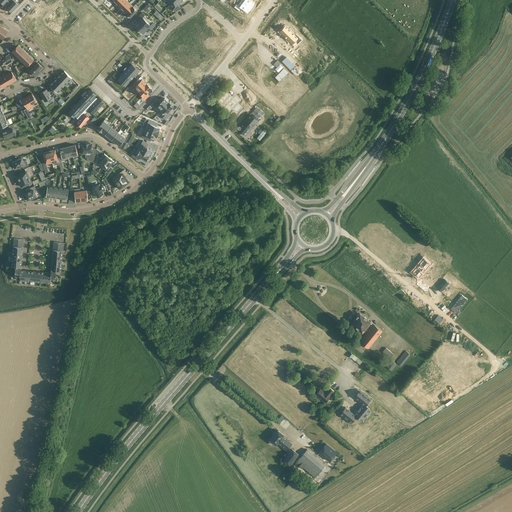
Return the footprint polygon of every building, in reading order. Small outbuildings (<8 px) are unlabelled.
[(7,8),(6,8),(9,11),(10,10),(11,12),(19,4),(15,0),(7,0),(7,1),(10,4),(7,8)] [(126,0),(125,0),(119,6),(123,10),(129,3),(126,0)] [(174,0),(170,4),(174,8),(173,9),(176,12),(180,7),(178,5),(182,0),(174,0)] [(243,0),(242,1),(251,8),(253,5),(255,3),(250,0),(243,0)] [(237,5),(235,8),(240,11),(242,9),(247,13),(249,11),(251,8),(242,1),(239,6),(237,5)] [(129,3),(123,10),(126,13),(133,6),(129,3)] [(61,18),(68,11),(61,5),(45,21),(55,31),(64,21),(61,18)] [(126,13),(126,14),(130,18),(139,9),(135,5),(133,6),(126,13)] [(27,27),(30,24),(30,9),(20,20),(27,27)] [(140,19),(135,25),(139,29),(148,19),(144,15),(145,15),(142,12),(138,17),(140,19)] [(193,20),(188,25),(191,27),(193,25),(197,29),(205,21),(202,19),(200,17),(195,22),(193,20)] [(148,19),(139,29),(143,33),(149,27),(151,30),(152,29),(155,25),(153,23),(152,23),(148,19)] [(205,21),(197,29),(202,33),(200,35),(203,37),(207,32),(205,30),(209,25),(207,23),(205,21)] [(285,26),(280,32),(292,44),(299,37),(295,34),(294,35),(285,26)] [(8,31),(4,28),(0,33),(0,36),(3,39),(8,31)] [(35,35),(44,43),(52,33),(50,31),(47,34),(41,29),(35,35)] [(208,35),(203,40),(206,42),(208,40),(212,44),(219,36),(214,32),(210,37),(208,35)] [(61,41),(66,46),(71,40),(67,36),(61,41)] [(212,44),(216,48),(215,50),(217,53),(222,48),(219,46),(224,40),(219,36),(212,44)] [(56,44),(51,50),(56,55),(61,49),(56,44)] [(16,55),(22,49),(18,45),(12,51),(16,55)] [(171,47),(162,56),(166,60),(167,60),(166,60),(175,51),(171,47)] [(26,52),(22,49),(16,55),(20,59),(26,52)] [(175,51),(166,60),(167,60),(169,63),(178,54),(175,51)] [(30,56),(26,52),(20,59),(23,62),(30,56)] [(178,54),(169,63),(172,66),(180,58),(181,57),(178,54)] [(34,60),(30,56),(23,62),(27,66),(34,60)] [(172,66),(175,69),(183,61),(180,58),(172,66)] [(183,61),(175,69),(178,72),(186,63),(183,61)] [(38,63),(35,66),(33,64),(28,69),(35,76),(37,74),(40,71),(43,68),(38,63)] [(178,72),(181,75),(189,66),(186,63),(178,72)] [(120,77),(118,80),(121,77),(127,83),(125,86),(125,87),(140,71),(132,64),(120,77)] [(258,64),(250,73),(257,79),(265,72),(262,69),(262,68),(258,64)] [(189,66),(181,75),(184,78),(193,69),(189,66)] [(184,78),(188,82),(197,73),(193,69),(184,78)] [(72,78),(64,71),(61,75),(68,82),(72,78)] [(12,72),(7,74),(12,82),(16,80),(12,72)] [(12,82),(7,74),(3,77),(7,85),(12,82)] [(68,82),(61,75),(57,78),(65,85),(68,82)] [(232,81),(243,93),(248,89),(236,77),(232,81)] [(65,85),(57,78),(54,82),(61,89),(65,85)] [(135,82),(131,87),(133,89),(134,88),(139,93),(139,92),(147,84),(144,82),(142,80),(138,84),(135,82)] [(61,89),(54,82),(50,86),(57,93),(61,89)] [(147,84),(139,92),(143,96),(142,98),(144,100),(149,95),(146,93),(151,88),(147,83),(147,84)] [(287,118),(308,95),(297,85),(276,108),(287,118)] [(43,98),(45,101),(46,100),(47,101),(53,98),(54,99),(58,95),(51,89),(48,91),(48,92),(46,89),(40,93),(41,94),(41,95),(40,95),(42,98),(43,98)] [(93,114),(105,102),(99,97),(98,99),(98,98),(97,99),(94,97),(95,96),(96,94),(91,89),(68,113),(74,118),(75,116),(76,117),(76,116),(79,118),(78,119),(76,122),(78,124),(81,127),(84,123),(85,123),(87,121),(87,120),(89,118),(90,118),(85,113),(88,109),(93,114)] [(222,95),(220,97),(227,104),(225,106),(230,112),(233,109),(237,113),(239,111),(240,111),(241,110),(240,110),(243,108),(238,104),(241,101),(235,96),(233,98),(226,91),(224,94),(223,93),(222,95)] [(32,94),(27,96),(27,97),(33,107),(38,104),(32,93),(32,94)] [(22,99),(27,108),(24,110),(29,119),(32,117),(30,113),(35,111),(33,107),(27,97),(27,96),(22,99)] [(157,100),(153,105),(156,108),(160,111),(160,112),(161,110),(169,102),(165,98),(164,98),(160,103),(157,100)] [(160,111),(159,112),(164,116),(163,117),(165,120),(171,114),(169,112),(173,107),(174,106),(169,102),(161,110),(160,112),(160,111)] [(250,114),(237,129),(245,136),(258,121),(250,114)] [(8,119),(6,120),(0,122),(0,128),(10,124),(8,119)] [(98,128),(97,128),(102,132),(102,131),(108,124),(110,122),(105,119),(104,120),(98,128)] [(148,123),(145,128),(158,134),(159,130),(160,128),(154,125),(155,122),(149,119),(148,123)] [(15,127),(13,124),(9,126),(10,129),(2,132),(4,136),(5,136),(6,138),(16,134),(13,128),(15,127)] [(108,124),(102,131),(102,132),(105,134),(111,127),(108,124)] [(111,127),(105,134),(109,137),(114,129),(111,127)] [(143,133),(141,137),(147,139),(149,136),(155,139),(156,137),(158,134),(145,128),(143,133)] [(114,129),(109,137),(112,139),(118,132),(114,129)] [(260,131),(248,144),(253,148),(259,141),(265,135),(260,131)] [(118,132),(112,139),(115,142),(121,134),(118,132)] [(121,134),(115,142),(119,145),(125,138),(127,136),(122,132),(121,134)] [(138,148),(138,149),(149,155),(150,155),(152,150),(153,150),(147,146),(148,144),(143,140),(138,148)] [(84,145),(81,145),(82,153),(85,153),(85,155),(91,155),(90,161),(94,162),(96,149),(93,148),(92,144),(89,144),(89,143),(84,144),(84,145)] [(75,145),(70,146),(72,156),(73,158),(78,156),(75,145)] [(68,157),(65,147),(60,149),(63,160),(68,159),(68,157)] [(133,153),(132,156),(139,160),(140,157),(146,161),(150,155),(149,155),(138,149),(138,148),(135,154),(133,153)] [(55,150),(49,151),(52,162),(52,164),(57,163),(58,165),(61,164),(59,155),(56,155),(55,150)] [(46,162),(42,163),(44,169),(47,168),(46,163),(52,162),(49,151),(44,153),(43,153),(46,162)] [(101,167),(109,157),(104,153),(101,158),(97,156),(95,162),(101,167)] [(109,157),(101,167),(106,171),(104,173),(107,175),(109,173),(113,168),(110,166),(114,161),(109,157)] [(19,167),(22,166),(22,165),(23,168),(29,166),(26,160),(23,161),(22,158),(12,162),(15,168),(19,167)] [(26,172),(17,176),(19,181),(29,177),(34,175),(32,169),(30,166),(24,169),(26,172)] [(124,169),(117,175),(124,185),(129,181),(125,176),(128,174),(124,169)] [(124,185),(117,175),(111,179),(119,189),(124,185)] [(29,177),(19,181),(21,187),(32,182),(29,177)] [(99,185),(92,188),(93,190),(93,191),(94,194),(95,194),(96,197),(100,195),(103,194),(103,193),(102,191),(105,190),(102,184),(99,185)] [(26,190),(27,192),(25,193),(26,195),(25,196),(27,201),(28,201),(28,200),(33,198),(34,198),(34,197),(36,196),(34,190),(36,189),(35,186),(26,190)] [(70,190),(70,194),(75,193),(75,202),(82,201),(81,191),(80,188),(70,190)] [(24,239),(14,238),(13,246),(23,247),(24,239)] [(63,251),(63,243),(54,242),(53,250),(63,251)] [(423,257),(412,271),(416,275),(417,283),(416,284),(425,291),(430,286),(422,278),(421,274),(430,263),(423,257)] [(445,279),(437,288),(441,291),(449,282),(445,279)] [(462,295),(451,309),(456,313),(467,300),(462,295)] [(370,321),(370,322),(366,319),(366,318),(364,316),(363,317),(360,314),(359,314),(358,314),(356,316),(357,317),(355,320),(352,324),(362,332),(365,334),(360,341),(368,348),(382,331),(370,321)] [(393,354),(386,348),(382,352),(390,358),(393,354)] [(411,355),(406,351),(396,362),(401,366),(411,355)] [(358,358),(353,355),(351,353),(348,356),(351,358),(356,361),(360,365),(363,362),(358,358)] [(397,364),(391,360),(386,367),(392,371),(397,364)] [(334,391),(330,387),(325,393),(320,389),(316,394),(325,402),(330,397),(329,397),(334,391)] [(360,391),(355,397),(364,404),(365,406),(370,400),(367,397),(367,396),(364,393),(363,394),(360,391)] [(370,409),(365,406),(364,404),(360,409),(360,408),(358,410),(359,411),(355,415),(356,416),(361,420),(364,417),(365,417),(368,414),(367,413),(370,409)] [(346,408),(341,413),(344,416),(344,417),(347,420),(348,419),(351,422),(356,416),(355,415),(346,408)] [(284,435),(278,430),(270,440),(276,445),(278,442),(283,436),(284,435)] [(287,451),(289,452),(292,449),(289,447),(292,444),(283,436),(278,442),(282,445),(281,446),(286,451),(287,451)] [(330,461),(337,452),(326,444),(319,452),(330,461)] [(292,449),(289,452),(288,454),(283,460),(290,465),(299,454),(292,449)] [(326,465),(307,449),(297,462),(315,477),(326,465)]
